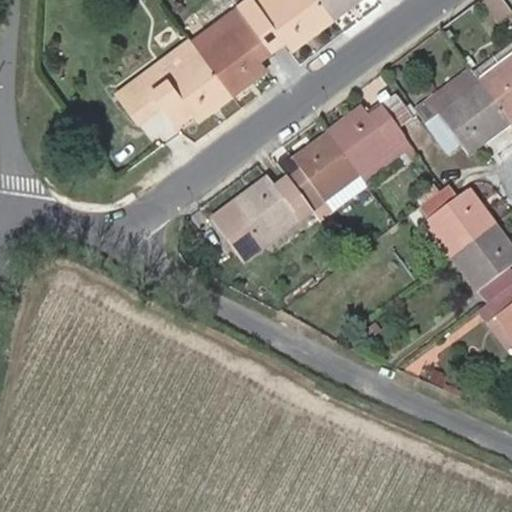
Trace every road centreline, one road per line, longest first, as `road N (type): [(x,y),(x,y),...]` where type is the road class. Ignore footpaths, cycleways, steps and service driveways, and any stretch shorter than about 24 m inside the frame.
road 1 (residential): [(10,211),(511,440)]
road 2 (residential): [(10,211),(144,219),(434,0)]
road 3 (unclassified): [(12,0),(10,211)]
